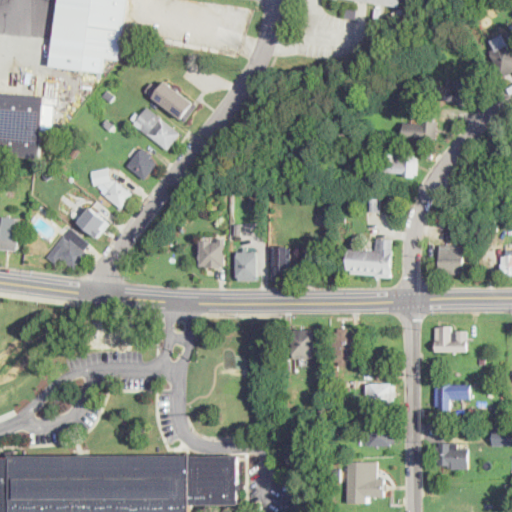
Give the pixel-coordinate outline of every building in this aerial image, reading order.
[(60,0),(129,0),(123,47),(122,60),(106,58),(104,73),(52,66),(60,0)] [(488,10),(481,13),(478,6),(486,3),(488,10)] [(344,15),(346,6),(358,8),(356,17),(344,15)] [(511,73),(507,75),(505,72),(502,74),(492,55),(511,44),(511,45),(511,73)] [(185,123),(151,98),(153,96),(145,91),(152,82),(158,87),(162,81),(198,106),(185,123)] [(473,83),(471,103),(468,102),(468,106),(456,105),(457,102),(438,100),(439,87),(452,88),(453,81),(473,83)] [(112,93),(109,99),(104,95),(107,90),(112,93)] [(42,152),(42,158),(0,154),(0,92),(47,97),(42,152)] [(149,108),(182,134),(170,150),(136,124),(137,122),(133,118),(137,113),(142,116),(149,108)] [(439,123),(438,139),(434,138),(434,142),(422,141),(422,138),(405,136),(406,123),(412,123),(413,120),(421,121),(421,124),(424,125),(425,118),(436,119),(436,122),(439,123)] [(116,126),(112,132),(104,125),(108,119),(116,126)] [(83,150),(77,158),(72,155),(78,146),(83,150)] [(150,146),(156,151),(151,157),(159,163),(147,180),(129,166),(143,148),(146,150),(150,146)] [(396,160),(405,160),(405,154),(416,155),(416,158),(419,158),(418,174),(415,174),(415,177),(404,176),(404,173),(385,172),(386,151),(397,151),(396,160)] [(112,178),(134,194),(124,208),(107,196),(112,189),(103,183),(95,185),(92,171),(110,167),(112,178)] [(17,174),(16,181),(5,179),(6,172),(17,174)] [(384,214),(374,214),(374,198),(384,198),(384,214)] [(97,199),(111,210),(105,217),(113,224),(100,240),(82,226),(83,224),(77,219),(91,202),(93,203),(97,199)] [(22,218),(19,247),(17,246),(16,251),(1,249),(1,245),(0,244),(2,222),(11,223),(12,217),(22,218)] [(471,230),(461,232),(460,225),(470,223),(471,230)] [(73,228),(92,243),(87,251),(90,254),(78,270),(59,256),(63,251),(57,246),(65,234),(67,236),(73,228)] [(227,238),(227,266),(223,266),(223,267),(207,267),(207,266),(201,266),(201,240),(214,240),(214,242),(220,242),(220,238),(227,238)] [(394,250),(393,274),(391,274),(391,277),(377,277),(377,275),(353,273),(353,270),(349,270),(350,249),(377,251),(378,238),(393,239),(393,250),(394,250)] [(469,250),(469,256),(466,256),(466,269),(463,268),(463,274),(441,274),(441,245),(465,246),(465,250),(469,250)] [(292,247),(292,266),(300,266),(300,280),(274,280),(274,247),(292,247)] [(259,251),(259,277),(257,277),(257,280),(240,280),(240,277),(238,277),(238,251),(259,251)] [(511,278),(503,278),(503,256),(508,256),(511,255),(511,278)] [(454,326),(454,331),(469,331),(469,352),(437,352),(437,328),(442,328),(442,326),(454,326)] [(313,328),(313,333),(315,333),(315,358),(294,358),(294,334),(296,334),(296,328),(313,328)] [(350,332),(356,332),(356,362),(348,362),(348,366),(341,365),(341,362),(333,362),(334,333),(340,333),(340,328),(350,328),(350,332)] [(360,381),(359,388),(344,387),(345,380),(360,381)] [(396,404),(367,404),(367,384),(396,384),(396,404)] [(473,384),(473,399),(453,399),(453,410),(441,410),(441,406),(437,406),(437,388),(441,388),(441,384),(473,384)] [(350,399),(349,406),(342,405),(343,398),(350,399)] [(489,408),(489,417),(472,417),(472,408),(489,408)] [(392,424),(392,427),(396,427),(396,443),(393,443),(393,446),(367,446),(367,426),(371,426),(371,417),(392,417),(392,424)] [(511,427),(495,427),(495,444),(511,444),(511,427)] [(459,443),(459,448),(470,448),(470,469),(453,469),(453,465),(441,465),(441,462),(437,462),(437,446),(441,446),(441,443),(459,443)] [(241,457),(241,461),(241,504),(239,504),(193,504),(193,509),(193,511),(0,511),(0,458),(12,458),(12,456),(15,455),(19,455),(74,455),(90,455),(188,455),(190,455),(193,455),(193,457),(238,457),(238,455),(241,455),(241,457)] [(379,471),(379,478),(386,478),(386,484),(389,484),(389,491),(386,491),(386,497),(368,497),(368,503),(349,503),(349,461),(379,462),(379,471)] [(343,480),(334,480),(333,468),(343,468),(343,480)]
